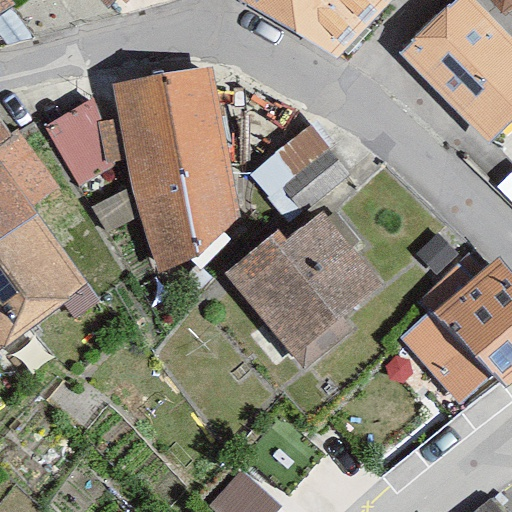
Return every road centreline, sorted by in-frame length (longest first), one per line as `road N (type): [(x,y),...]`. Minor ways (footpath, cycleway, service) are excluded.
road 1 (residential): [(0,68),(139,31),(223,37),(309,72),(511,243)]
road 2 (residential): [(511,432),(419,511)]
